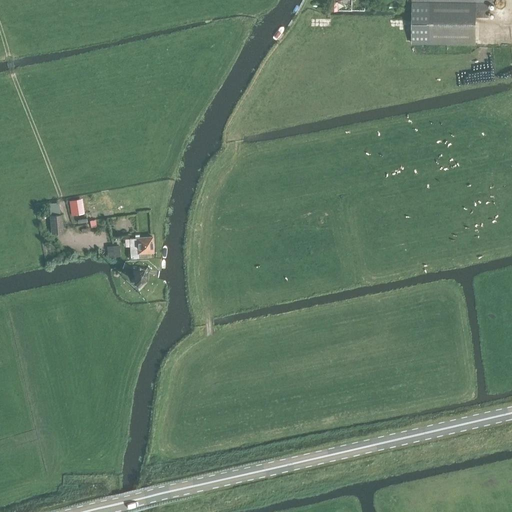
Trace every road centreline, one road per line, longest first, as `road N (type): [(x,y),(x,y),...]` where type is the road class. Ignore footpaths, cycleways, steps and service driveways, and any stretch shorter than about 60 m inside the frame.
road 1 (secondary): [(91,511),(511,413)]
road 2 (track): [(154,288),(145,315),(117,329),(56,479)]
road 3 (track): [(75,236),(9,58)]
road 4 (track): [(116,511),(112,481),(56,479),(0,494)]
